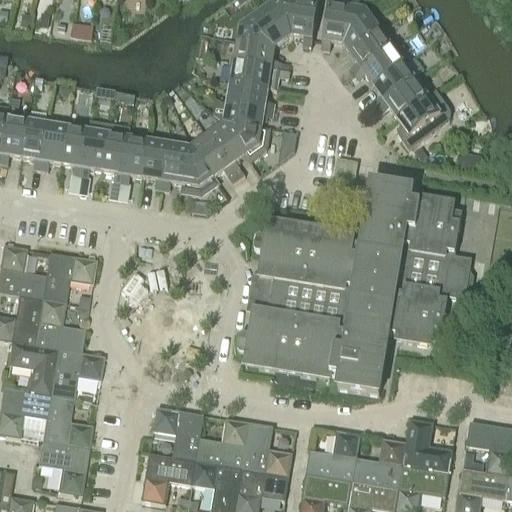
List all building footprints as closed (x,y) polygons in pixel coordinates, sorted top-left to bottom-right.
[(249,0),(239,0),(236,3),(241,9),(251,2),(249,0)] [(298,0),(298,3),(291,41),(304,43),(303,51),(311,53),(319,0),(298,0)] [(330,47),(343,50),(350,12),(351,2),(340,0),(329,0),(321,54),(329,56),(330,47)] [(261,11),(258,13),(283,47),(291,41),(298,3),(282,1),(264,14),(261,11)] [(350,12),(343,50),(349,58),(383,33),(381,31),(378,33),(365,14),(350,12)] [(283,47),(258,13),(256,15),(258,18),(239,31),(237,47),(275,53),(283,47)] [(23,18),(21,30),(29,31),(31,19),(23,18)] [(42,19),(40,30),(47,31),(48,20),(42,19)] [(350,73),(354,79),(395,50),(393,47),(390,49),(381,36),(384,34),(383,33),(349,58),(357,68),(350,73)] [(230,63),(230,67),(280,75),(281,67),(273,66),(275,53),(237,47),(234,64),(230,63)] [(395,50),(354,79),(359,85),(365,81),(373,91),(404,69),(394,55),(397,53),(395,50)] [(280,75),(230,67),(229,70),(233,71),(230,88),(268,94),(276,95),(278,82),(289,84),(290,76),(280,75)] [(374,106),(378,112),(419,83),(417,80),(414,82),(404,69),(373,91),(380,101),(374,106)] [(389,114),(397,124),(428,102),(418,88),(421,86),(419,83),(378,112),(383,118),(389,114)] [(224,104),(223,107),(273,115),(274,108),(266,107),(268,94),(230,88),(227,104),(224,104)] [(436,96),(428,102),(397,124),(402,131),(397,135),(398,140),(401,144),(409,155),(446,128),(449,125),(450,121),(450,117),(449,114),(436,96)] [(168,101),(162,104),(165,111),(172,108),(168,101)] [(273,115),(223,107),(222,111),(226,111),(223,128),(261,134),(262,133),(263,121),(272,123),(273,115)] [(0,168),(8,119),(9,113),(0,111),(0,168)] [(8,119),(0,168),(8,170),(9,161),(22,164),(28,126),(11,123),(12,119),(8,119)] [(33,174),(40,175),(49,126),(45,125),(44,129),(28,126),(22,164),(34,166),(33,174)] [(49,168),(62,170),(68,132),(51,130),(52,126),(49,126),(40,175),(48,176),(49,168)] [(89,175),(102,177),(110,129),(90,126),(89,132),(81,182),(88,183),(89,175)] [(223,128),(223,129),(246,159),(245,160),(249,167),(266,155),(270,134),(262,133),(261,134),(223,128)] [(121,188),(129,139),(130,133),(110,129),(102,177),(115,179),(114,187),(121,188)] [(246,159),(223,129),(209,138),(207,135),(204,137),(234,178),(240,173),(235,167),(245,160),(246,159)] [(73,180),(81,182),(89,132),(85,132),(85,135),(68,132),(62,170),(75,172),(73,180)] [(204,143),(190,152),(213,183),(214,182),(223,176),(228,182),(234,178),(204,137),(202,140),(204,143)] [(130,181),(143,183),(149,146),(132,143),(133,139),(129,139),(121,188),(128,189),(130,181)] [(154,194),(162,195),(170,146),(166,145),(166,149),(149,146),(143,183),(156,186),(154,194)] [(171,188),(182,190),(183,190),(189,152),(173,150),(173,146),(170,146),(162,195),(169,196),(171,188)] [(421,151),(414,156),(421,165),(427,161),(421,151)] [(190,153),(189,152),(183,190),(182,190),(181,198),(201,201),(218,189),(214,182),(213,183),(190,152),(190,153)] [(459,175),(478,178),(480,164),(461,160),(459,175)] [(338,163),(334,185),(354,188),(357,166),(338,163)] [(245,180),(240,173),(234,178),(228,182),(233,189),(245,180)] [(361,247),(352,246),(353,240),(326,236),(326,234),(296,229),(296,231),(268,226),(266,239),(259,237),(256,240),(253,253),(256,256),(263,258),(259,281),(260,282),(255,315),(254,315),(250,339),(242,338),(239,340),(237,353),(239,356),(247,358),(245,370),(272,375),(272,376),(302,381),(302,380),(330,384),(330,379),(339,380),(337,393),(378,399),(389,338),(398,339),(397,346),(430,351),(431,340),(440,342),(439,346),(441,346),(448,302),(465,305),(467,293),(473,289),(474,281),(470,275),(472,264),(455,261),(462,217),(461,217),(460,221),(451,220),(453,209),(420,204),(419,207),(410,206),(412,194),(371,187),(361,247)] [(193,208),(191,217),(207,219),(208,211),(193,208)] [(0,265),(0,299),(18,302),(41,306),(45,282),(23,278),(27,255),(2,251),(0,265)] [(45,282),(41,306),(65,310),(69,287),(92,291),(96,267),(49,259),(45,282)] [(34,352),(41,306),(18,302),(14,324),(0,321),(0,346),(10,348),(34,352)] [(79,305),(79,310),(87,311),(89,303),(83,302),(79,305)] [(34,352),(56,356),(81,359),(84,336),(61,332),(65,310),(41,306),(34,352)] [(78,313),(77,318),(80,322),(86,323),(87,315),(78,313)] [(511,337),(511,335),(497,334),(492,365),(507,368),(511,337)] [(26,398),(49,401),(56,356),(34,352),(10,348),(6,372),(29,375),(26,398)] [(56,356),(49,401),(73,405),(77,383),(100,387),(104,363),(81,359),(56,356)] [(21,433),(43,437),(49,401),(26,398),(3,394),(0,409),(0,441),(19,445),(21,433)] [(49,401),(43,437),(41,448),(88,456),(92,432),(69,428),(73,405),(49,401)] [(176,441),(172,463),(196,467),(200,444),(204,421),(157,413),(153,437),(176,441)] [(222,447),(200,444),(196,467),(242,475),(249,428),(226,424),(222,447)] [(406,448),(402,472),(449,479),(453,456),(429,452),(433,429),(409,425),(406,448)] [(242,475),(288,482),(292,459),(269,455),(273,432),(249,428),(242,475)] [(485,478),(509,482),(511,465),(511,434),(470,428),(466,452),(489,456),(485,478)] [(309,456),(305,479),(352,487),(356,463),(360,440),(336,436),(332,459),(309,456)] [(398,495),(402,472),(406,448),(382,444),(378,467),(356,463),(352,487),(398,495)] [(81,502),(88,456),(41,448),(38,471),(60,475),(56,498),(81,502)] [(169,487),(192,491),(196,467),(172,463),(149,459),(141,506),(165,510),(169,487)] [(465,462),(463,474),(471,475),(473,463),(465,462)] [(235,511),(242,475),(196,467),(192,491),(214,495),(211,511),(235,511)] [(402,472),(398,495),(394,511),(419,511),(422,499),(445,503),(449,479),(402,472)] [(505,506),(509,482),(485,478),(471,475),(463,474),(462,474),(455,511),(480,511),(482,502),(505,506)] [(288,482),(242,475),(235,511),(259,511),(261,502),(284,506),(288,482)] [(0,511),(7,511),(9,503),(13,480),(0,477),(0,511)] [(348,511),(352,487),(305,479),(299,511),(324,511),(326,507),(348,511)] [(33,480),(32,491),(34,491),(40,492),(41,481),(36,480),(33,480)] [(394,511),(398,495),(352,487),(348,511),(347,511),(394,511)] [(179,502),(178,509),(186,511),(187,504),(179,502)] [(9,503),(7,511),(31,511),(33,507),(9,503)]
